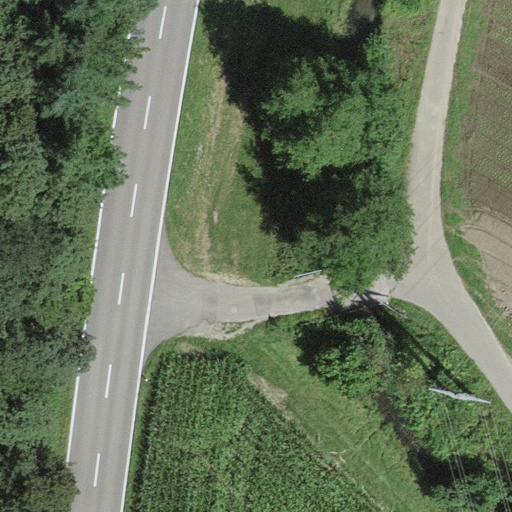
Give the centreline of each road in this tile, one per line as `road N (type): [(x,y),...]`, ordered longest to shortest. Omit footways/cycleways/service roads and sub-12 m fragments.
road 1 (tertiary): [(166,0),(116,307),(95,511)]
road 2 (track): [(443,0),(423,85),(420,264),(511,389)]
road 3 (track): [(420,264),(247,302),(116,307)]
